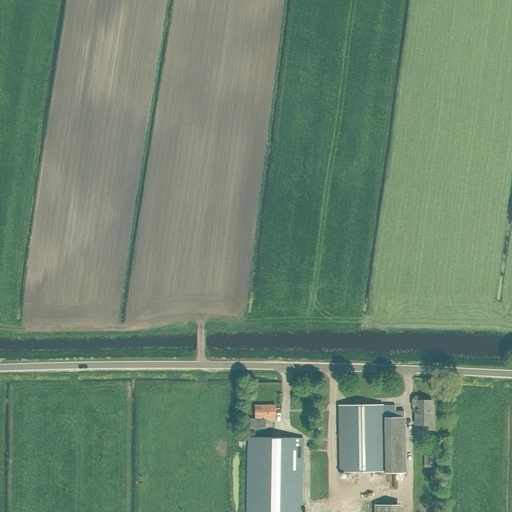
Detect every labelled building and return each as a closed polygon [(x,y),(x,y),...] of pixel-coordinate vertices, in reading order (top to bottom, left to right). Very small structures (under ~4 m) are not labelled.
[(414,409),(414,425),(422,425),(422,430),(432,430),(432,412),(431,412),(431,401),(424,401),(424,399),(421,396),(414,396),(411,399),(411,406),(414,409)] [(274,406),(254,406),(254,419),(250,419),(250,428),(265,428),(264,420),(274,420),(274,406)] [(337,406),(338,472),(384,471),(384,473),(403,473),(403,412),(394,412),(394,406),(337,406)] [(301,511),(302,440),(248,439),(246,511),(301,511)] [(435,455),(423,455),(423,468),(435,467),(435,455)]
